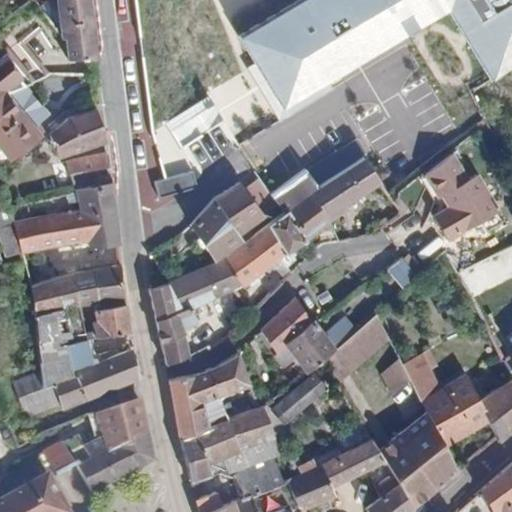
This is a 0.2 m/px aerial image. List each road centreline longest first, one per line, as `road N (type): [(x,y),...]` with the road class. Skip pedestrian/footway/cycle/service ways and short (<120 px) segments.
road 1 (residential): [(153,375),(233,341),(328,248),(387,241)]
road 2 (residential): [(100,0),(137,259)]
road 3 (residential): [(137,259),(272,133)]
road 4 (residential): [(153,375),(166,464),(184,511)]
